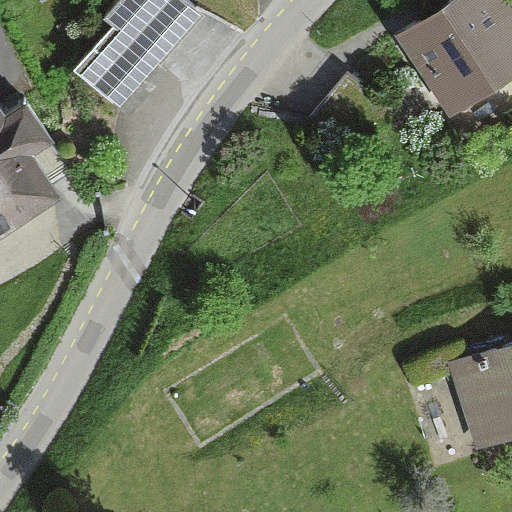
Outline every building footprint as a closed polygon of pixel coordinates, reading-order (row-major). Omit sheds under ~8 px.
[(113,21),(75,65),(119,103),(199,10),(187,0),(114,0),(104,12),(113,21)] [(511,16),(501,0),(451,0),(395,36),(449,118),(511,77),(511,16)] [(383,101),(347,71),(315,111),(351,141),(383,101)] [(0,104),(0,227),(59,189),(31,147),(52,133),(24,91),(1,106),(0,104)] [(511,343),(444,364),(471,456),(511,443),(511,343)]
